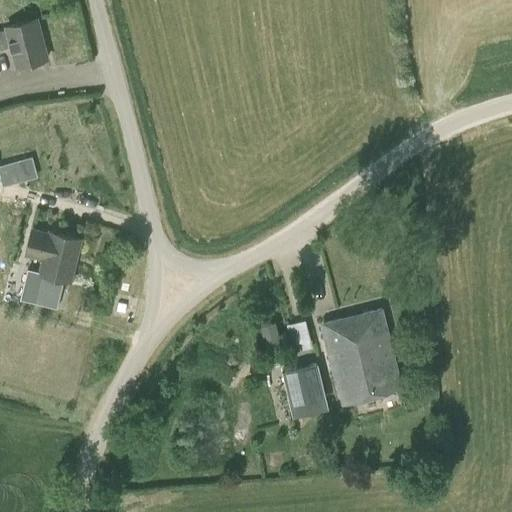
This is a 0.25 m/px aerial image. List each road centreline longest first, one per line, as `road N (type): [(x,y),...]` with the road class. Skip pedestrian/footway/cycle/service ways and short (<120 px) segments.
road 1 (unclassified): [(177,289),(276,244),(434,125),(511,96)]
road 2 (unclassified): [(177,289),(97,0)]
road 3 (unclassified): [(76,511),(112,387),(177,289)]
